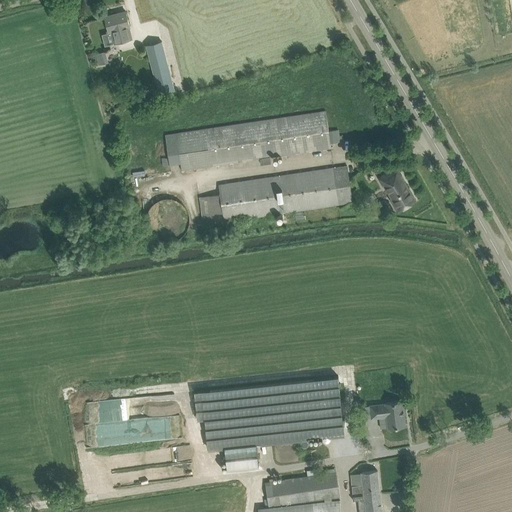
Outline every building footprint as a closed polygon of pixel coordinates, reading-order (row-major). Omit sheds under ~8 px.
[(126,11),(105,17),(109,32),(112,31),(115,43),(132,38),(129,27),(130,27),(126,11)] [(162,41),(146,45),(159,93),(175,89),(162,41)] [(97,53),(100,65),(108,62),(104,51),(97,53)] [(326,110),(165,134),(170,164),(181,163),(182,170),(212,165),(331,148),(326,110)] [(220,194),(210,195),(200,197),(200,201),(204,224),(352,202),(347,166),(219,185),(220,194)] [(416,200),(397,167),(379,177),(391,197),(390,198),(397,211),(416,200)] [(146,217),(146,219),(146,221),(147,223),(147,225),(148,226),(148,228),(149,230),(150,231),(151,233),(153,234),(154,235),(156,237),(157,238),(159,238),(161,239),(162,240),(164,240),(166,240),(168,240),(170,240),(172,240),(174,240),(175,239),(177,238),(179,237),(180,236),(182,235),(183,234),(184,233),(185,231),(186,229),(187,228),(188,226),(189,224),(189,222),(189,221),(189,219),(189,217),(189,215),(188,213),(188,211),(187,210),(186,208),(185,206),(184,205),(183,204),(181,202),(180,201),(178,200),(177,199),(175,199),(173,198),(171,198),(169,198),(168,198),(166,198),(164,198),(162,198),(160,199),(159,200),(157,200),(155,201),(154,203),(153,204),(151,205),(150,207),(149,208),(148,210),(148,212),(147,213),(147,215),(146,217)] [(202,390),(208,448),(225,446),(257,443),(344,434),(338,376),(202,390)] [(372,418),(379,417),(381,428),(388,427),(405,425),(404,414),(406,414),(404,400),(386,403),(370,405),(372,418)] [(257,443),(225,446),(227,469),(259,466),(257,443)] [(361,472),(363,484),(353,485),(354,499),(359,498),(360,511),(382,511),(377,470),(361,472)] [(264,500),(265,508),(259,509),(259,511),(341,511),(340,497),(341,497),(337,471),(265,482),(267,500),(264,500)]
